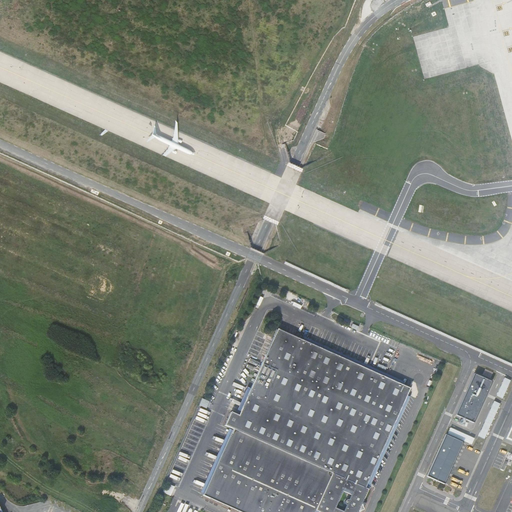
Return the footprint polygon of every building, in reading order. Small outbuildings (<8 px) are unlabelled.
[(315,144),(320,133),(317,131),(311,145),(314,146),(315,144)] [(233,431),(203,497),(236,511),(359,511),(369,492),(366,490),(408,398),(411,391),(404,388),(303,343),(278,331),(239,417),(231,414),(225,428),(230,430),(233,431)] [(305,339),(303,343),(404,388),(405,384),(385,376),(305,339)] [(491,382),(474,375),(455,418),(473,425),(491,382)] [(366,490),(369,492),(411,399),(408,398),(366,490)] [(511,419),(503,437),(511,441),(511,419)] [(200,495),(203,497),(233,431),(230,430),(200,495)] [(462,445),(445,437),(427,478),(443,485),(462,445)]
